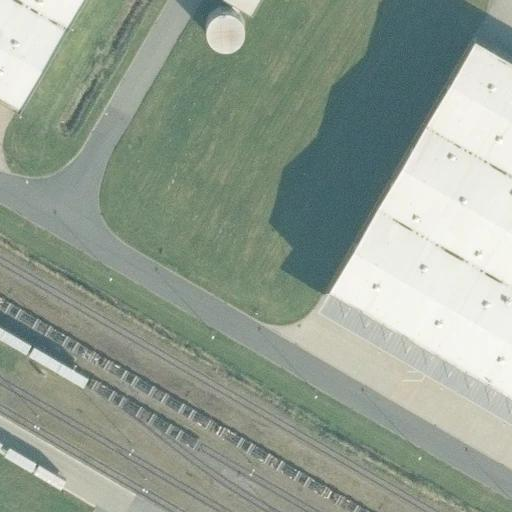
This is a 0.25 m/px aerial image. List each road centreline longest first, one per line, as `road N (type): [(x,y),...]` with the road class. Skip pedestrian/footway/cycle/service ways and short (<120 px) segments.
road 1 (residential): [(54,220),(511,486)]
road 2 (residential): [(54,220),(182,0)]
